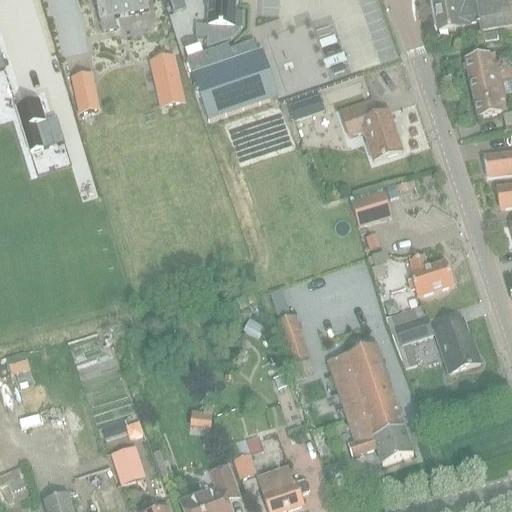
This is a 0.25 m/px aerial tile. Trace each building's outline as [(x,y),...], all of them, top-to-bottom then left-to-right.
[(94,0),(99,21),(100,21),(102,33),(115,31),(113,18),(148,12),(145,0),(94,0)] [(168,0),(173,12),(185,9),(181,0),(168,0)] [(196,27),(195,38),(207,38),(206,51),(230,42),(238,35),(238,30),(240,30),(241,14),(234,14),(234,0),(208,0),(207,28),(196,27)] [(431,0),(438,32),(469,26),(469,24),(478,23),(480,33),(511,27),(505,0),(492,0),(486,1),(475,3),(475,1),(464,4),(463,0),(431,0)] [(483,36),(485,44),(498,42),(496,33),(483,36)] [(192,40),(182,44),(185,51),(188,60),(194,58),(202,55),(199,46),(194,48),(192,40)] [(188,60),(186,60),(207,124),(276,100),(261,54),(258,55),(254,43),(236,49),(229,51),(228,46),(223,48),(202,55),(194,58),(188,60)] [(504,103),(504,102),(500,83),(511,80),(511,70),(498,73),(496,66),(493,56),(489,57),(489,56),(464,62),(477,121),(501,115),(506,114),(504,103)] [(173,59),(150,65),(161,112),(184,106),(173,59)] [(90,78),(71,82),(78,117),(98,113),(90,78)] [(38,102),(15,109),(30,156),(64,145),(56,120),(45,123),(38,102)] [(304,103),(289,109),(294,124),(309,119),(304,103)] [(340,115),(348,139),(363,134),(373,163),(401,154),(388,113),(376,117),(372,104),(340,115)] [(511,154),(485,158),(487,179),(511,175),(511,154)] [(404,184),(396,187),(399,196),(407,193),(404,184)] [(386,190),(389,201),(398,198),(394,187),(386,190)] [(511,210),(511,187),(498,190),(501,212),(511,210)] [(391,221),(383,196),(351,206),(359,231),(391,221)] [(375,238),(365,241),(369,253),(379,250),(375,238)] [(383,268),(386,267),(383,254),(371,258),(375,270),(371,271),(375,281),(387,278),(383,268)] [(410,276),(418,301),(453,289),(445,265),(427,271),(423,259),(410,264),(414,275),(410,276)] [(394,304),(384,307),(387,317),(397,314),(394,304)] [(392,320),(384,322),(385,323),(385,324),(404,372),(409,370),(417,367),(410,347),(433,339),(430,329),(426,319),(418,321),(415,312),(392,320)] [(276,324),(295,383),(313,377),(295,318),(276,324)] [(435,332),(449,375),(480,365),(472,341),(469,342),(463,322),(435,332)] [(349,448),(352,459),(377,451),(382,467),(412,457),(375,348),(327,364),(355,446),(349,448)] [(24,356),(7,361),(12,378),(29,373),(24,356)] [(283,376),(272,380),(276,391),(287,388),(283,376)] [(192,414),(191,428),(208,430),(210,416),(192,414)] [(101,431),(104,440),(127,433),(129,442),(143,438),(138,424),(125,428),(124,424),(101,431)] [(111,458),(121,489),(144,481),(134,450),(111,458)] [(234,462),(240,482),(255,477),(249,457),(234,462)] [(0,511),(14,511),(11,500),(10,495),(27,488),(19,470),(0,478),(0,511)] [(179,505),(181,511),(229,511),(226,503),(237,499),(226,470),(210,476),(216,491),(179,505)] [(290,511),(304,508),(301,497),(307,495),(309,491),(307,485),(304,484),(297,486),(297,485),(293,486),(288,470),(257,481),(261,496),(266,511),(290,511)] [(71,511),(67,497),(43,505),(45,511),(71,511)]
